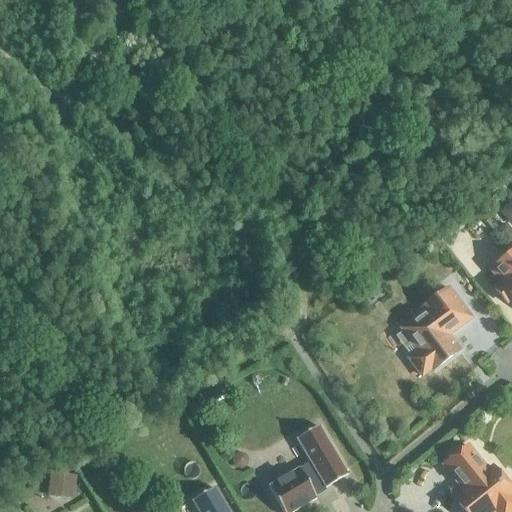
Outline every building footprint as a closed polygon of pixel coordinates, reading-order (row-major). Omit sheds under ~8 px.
[(511,253),(491,272),(502,285),(494,291),(505,304),(511,299),(511,300),(511,253)] [(430,370),(432,372),(458,352),(447,337),(470,319),(447,289),(421,309),(424,313),(400,330),(418,353),(408,360),(421,377),(430,370)] [(324,490),(347,476),(317,427),(295,441),(308,464),(298,470),(267,488),(281,511),(295,511),(316,500),(312,493),(322,487),(324,490)] [(511,492),(492,468),(487,472),(466,447),(442,466),(463,491),(452,500),(462,511),(460,511),(493,511),(494,511),(511,511),(511,500),(511,498),(511,497),(511,492)] [(226,511),(213,489),(190,502),(196,511),(226,511)]
